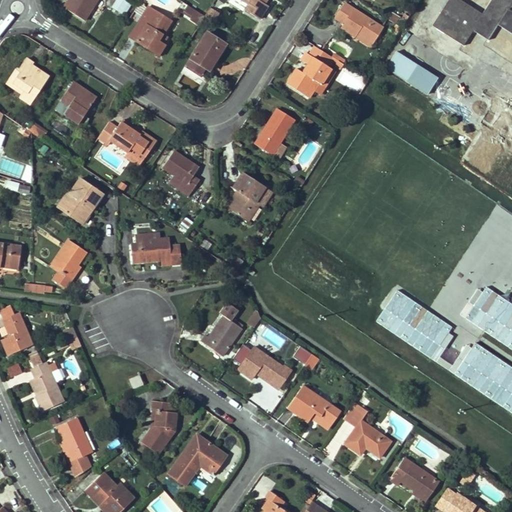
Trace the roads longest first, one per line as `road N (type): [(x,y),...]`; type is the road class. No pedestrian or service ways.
road 1 (residential): [(301,0),(224,119),(198,127),(20,5)]
road 2 (residential): [(127,301),(138,335),(267,432)]
road 3 (residential): [(267,432),(373,511)]
